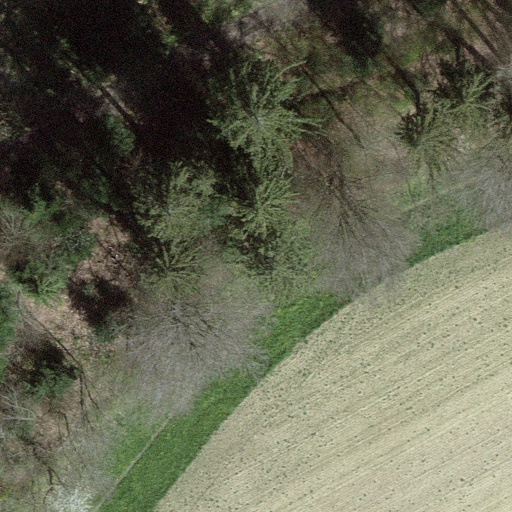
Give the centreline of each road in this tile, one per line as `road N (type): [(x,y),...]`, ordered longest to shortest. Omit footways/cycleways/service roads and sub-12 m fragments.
road 1 (track): [(359,0),(298,78),(162,186),(0,387)]
road 2 (track): [(341,0),(150,88),(0,179)]
